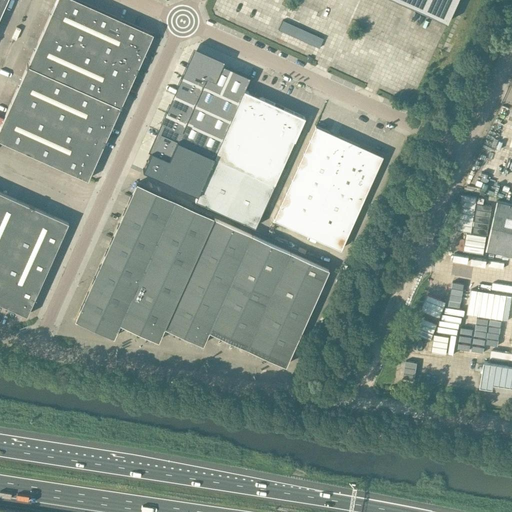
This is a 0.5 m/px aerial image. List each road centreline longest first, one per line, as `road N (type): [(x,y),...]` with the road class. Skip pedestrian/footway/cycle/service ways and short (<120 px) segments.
road 1 (motorway): [(396,511),(0,448)]
road 2 (unclassified): [(36,349),(182,20)]
road 3 (unclassified): [(351,402),(36,349)]
road 4 (unclassified): [(468,149),(182,20)]
road 5 (unclassified): [(351,402),(468,149)]
road 6 (motorway): [(0,485),(179,511)]
road 7 (unclassified): [(511,427),(351,402)]
